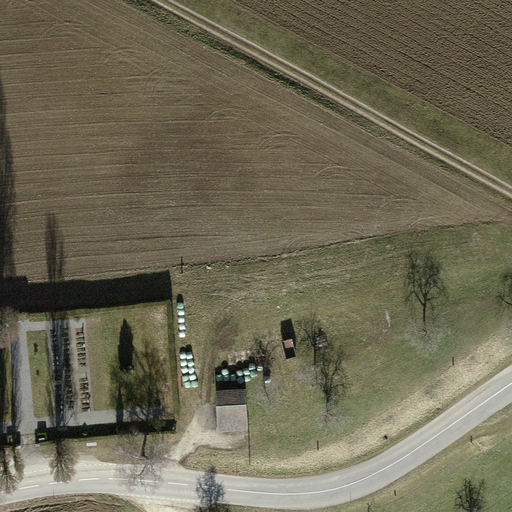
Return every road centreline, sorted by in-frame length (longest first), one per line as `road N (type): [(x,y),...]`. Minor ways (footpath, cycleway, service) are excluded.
road 1 (tertiary): [(0,493),(106,481),(297,496),(365,478),(511,386)]
road 2 (track): [(511,191),(167,0)]
